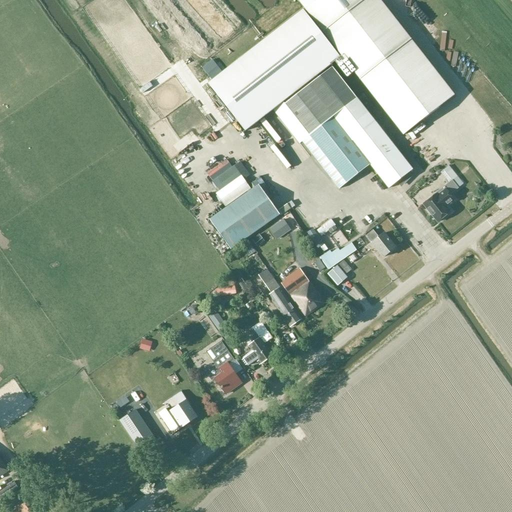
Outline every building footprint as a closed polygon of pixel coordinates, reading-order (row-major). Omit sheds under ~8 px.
[(374,109),(362,94),(356,99),(331,65),(335,62),(348,78),(354,73),(403,136),(458,90),(386,0),(305,0),(308,3),(208,83),(245,132),(273,110),(299,144),(302,142),(338,189),(345,184),(369,165),(388,189),(403,177),(412,189),(420,182),(368,114),(374,109)] [(222,127),(230,122),(225,115),(217,120),(222,127)] [(228,142),(233,137),(226,128),(220,132),(228,142)] [(226,208),(252,190),(242,176),(216,194),(226,208)] [(437,196),(436,195),(423,205),(438,223),(450,213),(446,207),(454,200),(450,195),(458,188),(452,181),(444,188),(445,190),(437,196)] [(259,185),(252,190),(226,208),(209,220),(230,249),(280,214),(259,185)] [(325,234),(340,223),(334,216),(320,227),(325,234)] [(270,229),(277,239),(290,230),(283,220),(270,229)] [(382,258),(395,248),(383,234),(378,238),(372,230),(364,236),(382,258)] [(260,236),(253,241),(257,247),(264,242),(260,236)] [(351,243),(340,251),(338,248),(331,253),(330,250),(319,258),(328,271),(357,251),(351,243)] [(354,254),(348,258),(351,263),(357,258),(354,254)] [(351,270),(344,261),(327,274),(338,286),(348,278),(345,275),(351,270)] [(304,317),(323,304),(300,269),(287,278),(288,281),(282,285),(304,317)] [(259,275),(265,285),(270,282),(274,279),(267,270),(259,275)] [(301,319),(280,289),(274,279),(270,282),(265,285),(272,295),(269,296),(290,327),(301,319)] [(236,294),(235,286),(216,289),(218,298),(236,294)] [(277,321),(275,318),(270,322),(267,319),(265,321),(269,327),(277,321)] [(224,327),(219,319),(214,322),(224,337),(222,338),(226,343),(232,340),(228,335),(230,334),(225,326),(224,327)] [(242,360),(241,363),(245,368),(248,368),(257,361),(261,366),(272,358),(262,344),(268,341),(272,338),(261,322),(250,330),(254,336),(246,342),(249,347),(248,348),(252,353),(242,360)] [(152,343),(143,340),(141,348),(150,351),(152,343)] [(215,364),(205,371),(212,380),(215,378),(216,379),(226,394),(240,384),(231,371),(238,366),(234,360),(233,360),(227,352),(221,342),(207,352),(214,361),(215,364)] [(166,409),(158,414),(162,419),(163,419),(164,421),(163,421),(164,423),(165,422),(173,434),(198,418),(190,405),(191,405),(182,391),(172,398),(177,406),(168,412),(166,409)] [(136,410),(131,413),(121,398),(112,404),(121,419),(119,421),(139,451),(157,440),(136,410)] [(0,477),(9,471),(0,457),(0,477)] [(23,511),(36,511),(28,502),(20,508),(23,511)]
